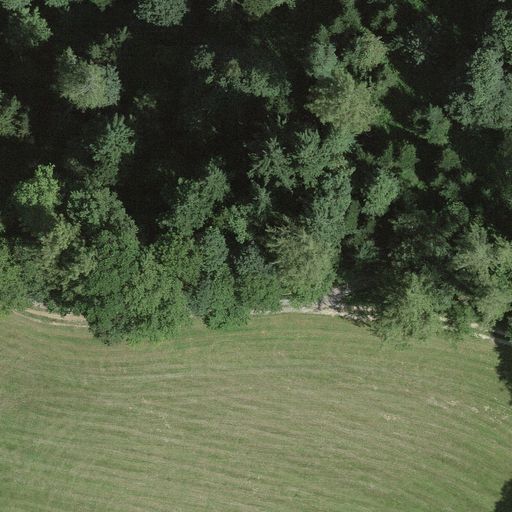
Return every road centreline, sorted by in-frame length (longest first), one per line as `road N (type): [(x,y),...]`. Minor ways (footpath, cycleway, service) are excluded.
road 1 (track): [(0,192),(104,98),(250,15),(310,0)]
road 2 (track): [(0,279),(287,301)]
road 3 (track): [(287,301),(511,247)]
road 4 (track): [(511,341),(449,322),(287,301)]
